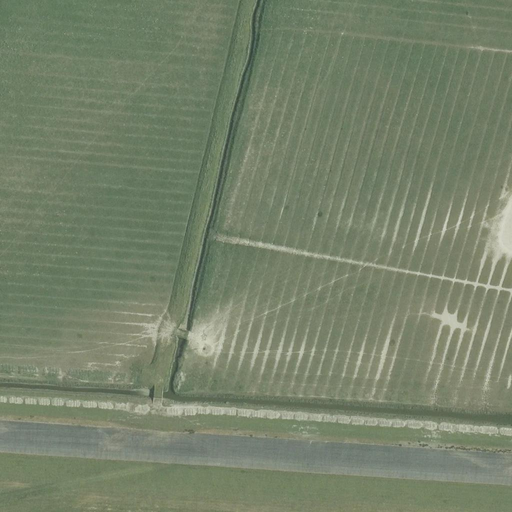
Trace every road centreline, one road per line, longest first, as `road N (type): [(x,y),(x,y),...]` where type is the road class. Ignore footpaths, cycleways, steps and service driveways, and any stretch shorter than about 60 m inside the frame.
road 1 (track): [(0,446),(511,480)]
road 2 (track): [(0,499),(197,457)]
